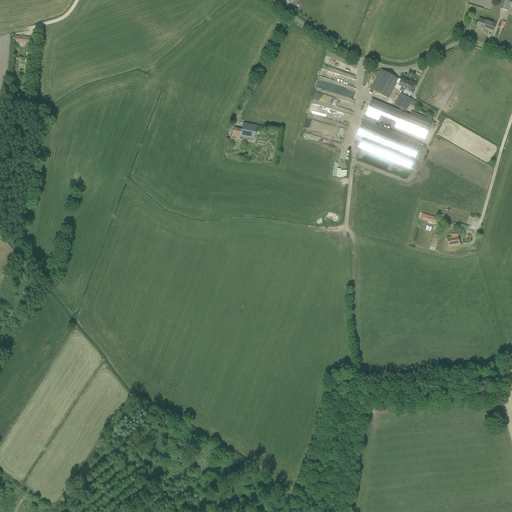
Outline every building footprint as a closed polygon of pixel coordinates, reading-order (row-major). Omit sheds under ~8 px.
[(505,0),(502,9),(510,12),(511,7),(511,2),(505,0)] [(477,24),(476,25),(477,25),(476,27),(480,29),(481,28),(493,32),(496,24),(488,21),(488,22),(479,19),(477,24)] [(23,37),(23,36),(21,36),(21,37),(13,36),(13,41),(28,43),(28,45),(31,45),(32,38),(23,37)] [(379,72),(370,89),(388,98),(396,84),(401,87),(399,91),(403,93),(405,90),(408,91),(412,93),(416,84),(414,83),(409,80),(409,82),(402,78),(401,80),(398,79),(381,70),(379,72)] [(401,93),(394,105),(406,112),(410,105),(415,108),(418,103),(416,102),(401,93)] [(369,103),(364,115),(379,121),(384,109),(369,103)] [(364,116),(354,140),(360,142),(358,148),(410,169),(412,164),(421,144),(374,124),(375,121),(364,116)] [(408,119),(403,131),(425,140),(430,129),(431,125),(409,116),(408,119)] [(233,128),(232,133),(232,137),(241,139),(241,136),(255,139),(257,126),(243,123),(242,130),(233,128)] [(421,213),(420,219),(434,223),(434,220),(435,217),(421,213)] [(435,248),(439,235),(435,234),(434,237),(433,236),(430,247),(435,248)] [(451,237),(447,238),(447,241),(448,246),(459,244),(458,234),(451,235),(451,237)]
